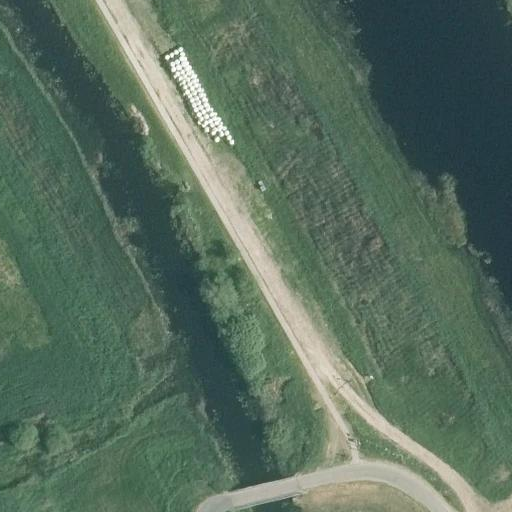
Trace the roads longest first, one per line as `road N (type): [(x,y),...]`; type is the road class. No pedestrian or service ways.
road 1 (track): [(473,511),(451,477),(355,403),(325,364),(113,0)]
road 2 (tertiary): [(438,511),(410,484),(368,470),(238,497)]
